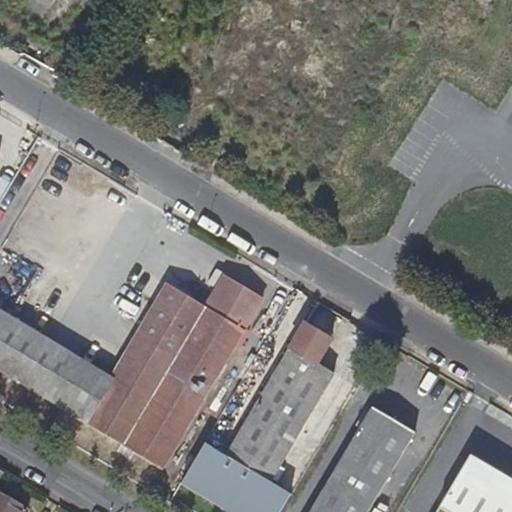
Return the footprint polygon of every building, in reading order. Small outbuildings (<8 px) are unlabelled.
[(0,319),(0,367),(172,472),(271,308),(233,285),(213,316),(178,294),(117,391),(0,319)] [(244,448),(236,461),(279,488),(341,384),(324,373),(339,348),(314,333),(288,377),(275,369),(253,406),(265,413),(256,429),(247,425),(236,444),(244,448)] [(321,511),(379,511),(422,442),(379,415),(321,511)] [(264,511),(279,488),(236,461),(222,485),(216,481),(205,499),(211,503),(210,505),(222,511),(264,511)] [(450,511),(511,511),(511,484),(479,464),(450,511)] [(0,511),(20,511),(0,499),(0,484),(6,475),(0,472),(0,511)]
